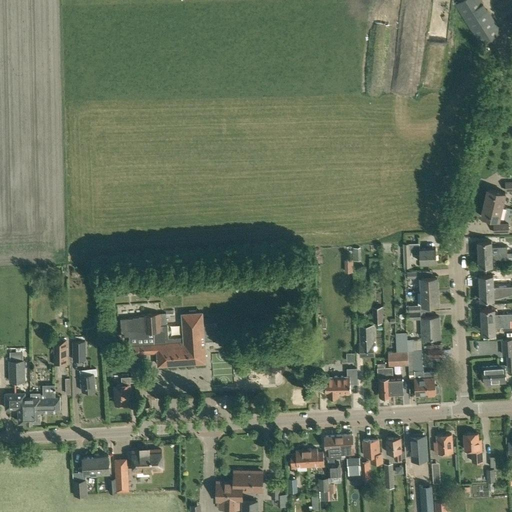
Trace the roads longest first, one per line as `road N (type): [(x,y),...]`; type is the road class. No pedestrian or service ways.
road 1 (unclassified): [(0,436),(465,411)]
road 2 (unclassified): [(465,411),(458,232),(511,50)]
